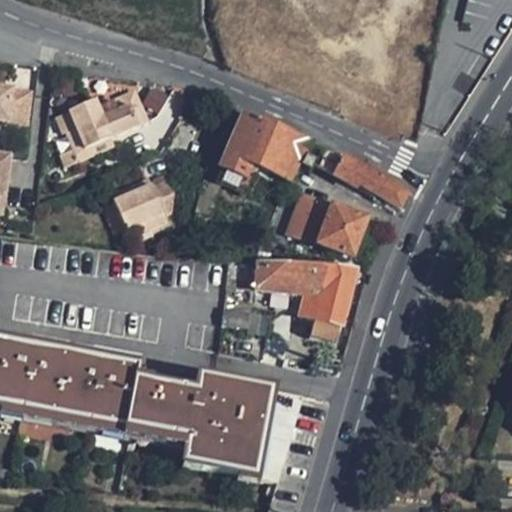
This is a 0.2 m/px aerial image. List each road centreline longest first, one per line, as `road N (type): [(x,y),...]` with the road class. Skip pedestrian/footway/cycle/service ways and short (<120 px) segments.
road 1 (residential): [(0,9),(35,29),(230,91),(448,186)]
road 2 (unknown): [(368,397),(0,314)]
road 3 (primary): [(331,511),(406,281),(448,186)]
road 4 (primary): [(448,186),(511,78)]
